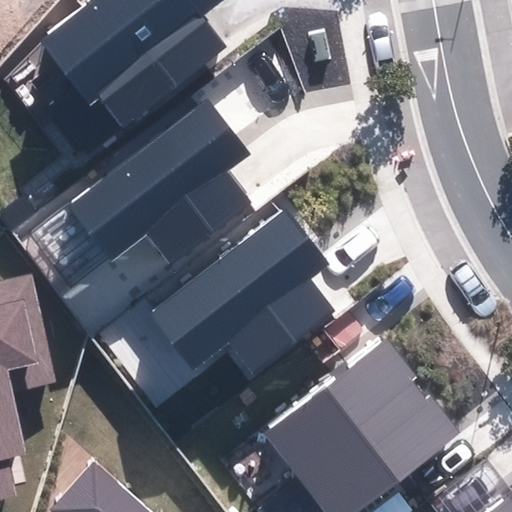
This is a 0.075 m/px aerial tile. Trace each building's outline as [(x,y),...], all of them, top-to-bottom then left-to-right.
[(99,0),(46,43),(118,133),(226,47),(194,8),(203,0),(99,0)] [(204,99),(69,206),(112,259),(147,230),(173,264),(250,203),(224,171),(247,153),(204,99)] [(286,209),(152,315),(194,368),(230,340),(256,373),(332,313),(307,281),(330,262),(286,209)] [(33,282),(0,289),(0,495),(16,492),(7,458),(25,453),(11,395),(58,383),(33,282)] [(266,434),(304,482),(424,387),(385,339),(266,434)] [(359,511),(460,432),(424,387),(304,482),(328,511),(359,511)] [(149,511),(95,464),(54,510),(56,511),(149,511)] [(511,511),(511,505),(505,497),(486,511),(511,511)]
